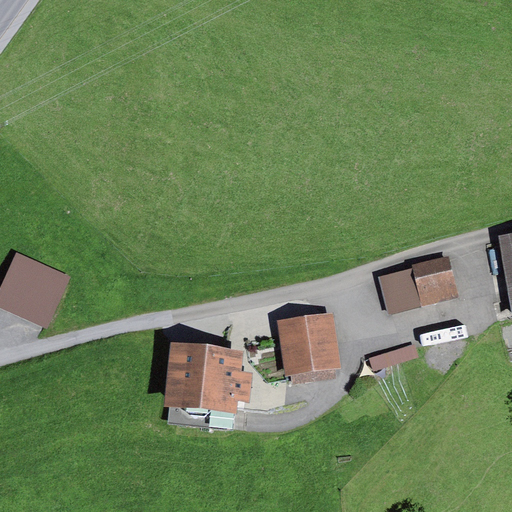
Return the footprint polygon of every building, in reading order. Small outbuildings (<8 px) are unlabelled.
[(69,279),(16,253),(0,285),(0,304),(45,327),(69,279)] [(461,296),(450,260),(383,280),(387,293),(404,287),(408,301),(422,297),(425,307),(461,296)] [(336,319),(282,324),(286,376),(340,372),(336,319)] [(417,342),(372,358),(379,378),(424,362),(417,342)] [(247,356),(172,347),(165,406),(235,413),(236,402),(257,404),(260,377),(245,376),(247,356)]
